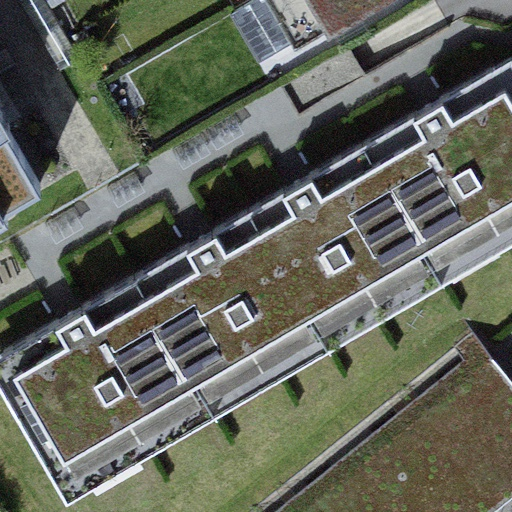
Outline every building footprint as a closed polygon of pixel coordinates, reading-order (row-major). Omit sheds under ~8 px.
[(20,0),(16,2),(56,70),(76,58),(41,0),(20,0)] [(265,0),(291,45),(328,24),(331,29),(354,15),(351,11),(368,0),(265,0)] [(511,57),(381,132),(464,278),(511,250),(511,57)] [(0,219),(5,217),(1,209),(37,187),(3,127),(7,125),(0,113),(0,219)] [(381,132),(247,208),(331,354),(464,278),(381,132)] [(198,430),(331,354),(247,208),(114,284),(198,430)] [(0,394),(64,506),(198,430),(114,284),(0,349),(0,394)] [(453,511),(511,464),(511,382),(473,336),(256,511),(453,511)]
